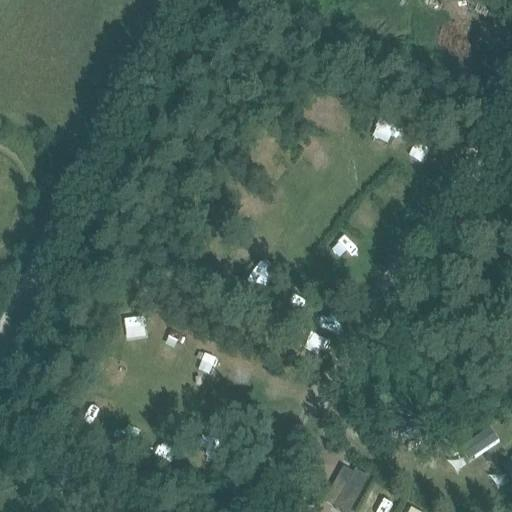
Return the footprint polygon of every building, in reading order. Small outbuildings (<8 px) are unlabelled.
[(327,123),(331,111),(312,105),(308,117),(327,123)] [(392,124),(382,141),(394,149),(405,132),(392,124)] [(265,155),(253,167),(269,182),(281,170),(265,155)] [(388,196),(411,198),(412,185),(389,183),(388,196)] [(370,208),(358,222),(374,236),(386,221),(370,208)] [(124,333),(139,326),(131,309),(116,316),(124,333)] [(164,334),(153,353),(170,363),(181,344),(164,334)] [(273,383),(267,399),(282,405),(288,388),(273,383)] [(396,419),(392,434),(426,444),(430,429),(396,419)] [(491,431),(461,451),(469,464),(500,443),(491,431)] [(511,462),(503,468),(511,480),(511,479),(511,462)] [(357,473),(335,511),(336,511),(351,511),(370,480),(357,473)] [(369,493),(360,509),(366,511),(381,511),(386,503),(369,493)]
